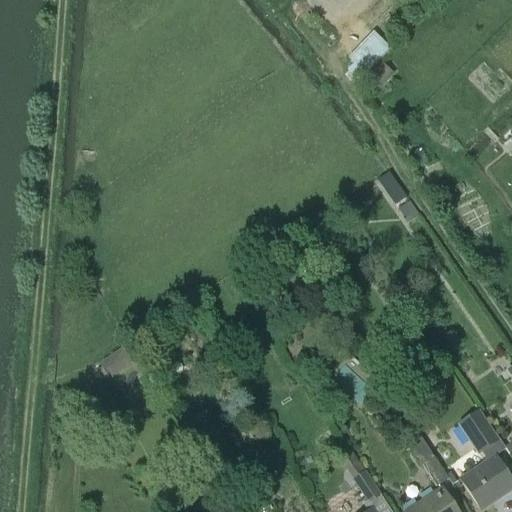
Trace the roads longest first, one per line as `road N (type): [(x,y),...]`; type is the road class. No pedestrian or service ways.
road 1 (track): [(19,511),(62,0)]
road 2 (track): [(511,333),(346,75)]
